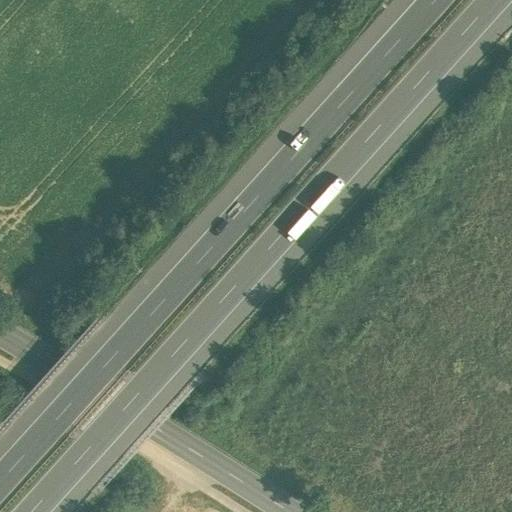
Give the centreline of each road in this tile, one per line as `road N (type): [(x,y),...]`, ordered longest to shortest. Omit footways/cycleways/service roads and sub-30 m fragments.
road 1 (motorway): [(30,511),(492,0)]
road 2 (motorway): [(433,0),(0,480)]
road 3 (secondary): [(286,511),(0,334)]
